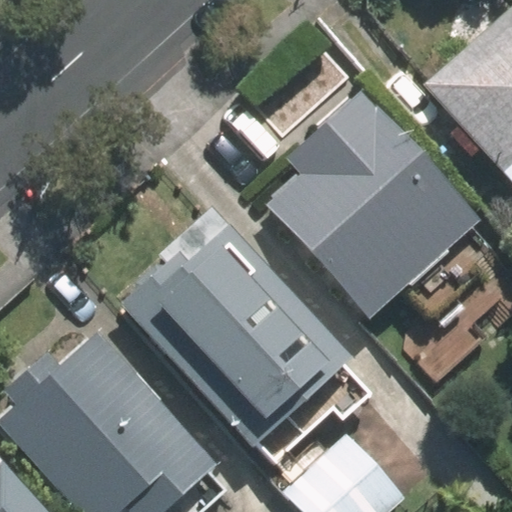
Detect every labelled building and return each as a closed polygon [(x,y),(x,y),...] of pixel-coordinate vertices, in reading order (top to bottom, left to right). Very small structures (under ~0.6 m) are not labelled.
[(511,4),(422,85),(511,185),(511,4)] [(299,177),(264,208),(361,317),(471,218),(357,90),(282,158),(299,177)] [(242,452),(341,365),(205,213),(153,260),(160,267),(114,309),(242,452)] [(164,511),(211,471),(92,336),(56,367),(43,352),(0,389),(0,390),(12,405),(0,416),(0,430),(72,511),(111,511),(116,508),(119,511),(164,511)] [(346,441),(283,496),(297,511),(383,511),(398,499),(346,441)] [(39,511),(0,468),(0,511),(39,511)] [(288,511),(265,487),(237,511),(288,511)]
